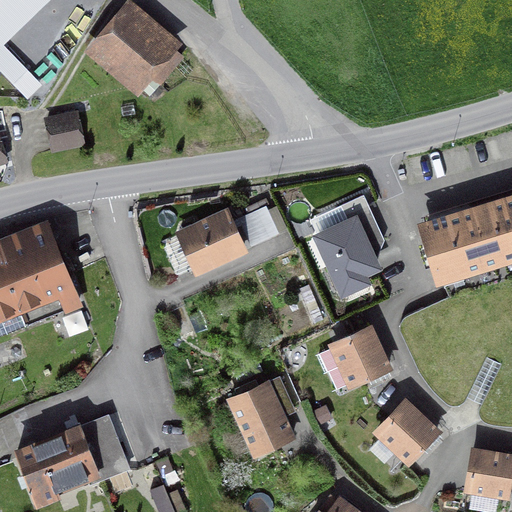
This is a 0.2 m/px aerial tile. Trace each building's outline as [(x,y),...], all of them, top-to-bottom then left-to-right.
[(0,0),(0,43),(47,0),(0,0)] [(177,55),(124,10),(86,54),(139,99),(177,55)] [(40,84),(16,57),(4,68),(29,95),(40,84)] [(83,143),(76,117),(46,125),(52,151),(83,143)] [(511,251),(511,190),(420,218),(436,274),(511,251)] [(382,253),(363,205),(313,225),(338,288),(364,278),(358,262),(382,253)] [(240,249),(227,218),(180,237),(193,269),(240,249)] [(0,319),(68,296),(45,230),(0,246),(0,319)] [(388,363),(371,323),(331,339),(347,379),(388,363)] [(298,431),(274,377),(234,394),(258,448),(298,431)] [(440,427),(407,396),(383,422),(416,453),(440,427)] [(122,471),(103,419),(7,455),(26,507),(122,471)] [(510,453),(474,447),(467,486),(503,492),(510,453)] [(363,511),(337,493),(323,511),(363,511)]
